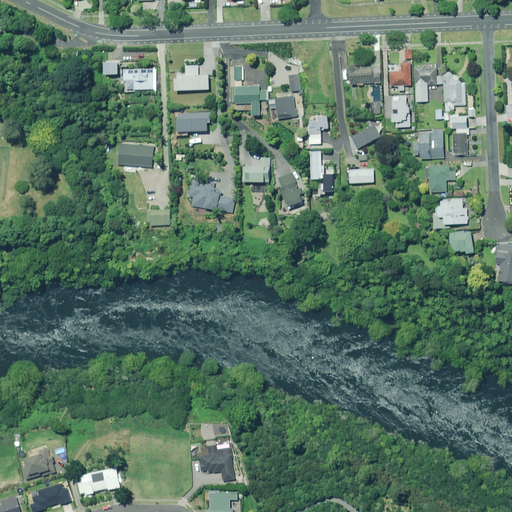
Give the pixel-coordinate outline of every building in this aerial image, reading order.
[(261,56),(252,55),(251,62),(260,64),(261,56)] [(414,86),(413,63),(403,63),(404,71),(392,72),(394,87),(414,86)] [(383,64),(352,66),(352,69),(353,86),(385,83),(383,64)] [(429,86),(442,85),(441,77),(438,77),(437,66),(415,67),(417,103),(430,102),(429,86)] [(199,77),(199,68),(186,68),(186,76),(175,77),(175,92),(210,92),(210,77),(199,77)] [(137,81),(137,90),(155,90),(155,92),(160,91),(159,69),(126,70),(126,82),(137,81)] [(246,81),(246,69),(237,70),(237,81),(246,81)] [(301,91),(299,73),(289,75),(291,92),(301,91)] [(452,112),(456,111),(456,107),(467,106),(466,85),(463,83),(459,81),(459,78),(450,74),(444,74),(446,112),(447,113),(448,114),(449,114),(450,114),(451,113),(452,112)] [(263,91),(262,85),(238,85),(238,87),(236,87),(236,104),(255,103),(255,116),(265,115),(264,100),(271,100),(271,90),(263,91)] [(299,116),(297,96),(272,99),(274,109),(279,109),(280,119),(299,116)] [(411,104),(411,97),(397,97),(397,123),(399,123),(399,128),(414,128),(414,104),(411,104)] [(193,132),(212,132),(212,124),(215,124),(215,112),(178,113),(178,137),(193,136),(193,132)] [(326,129),(332,129),(332,117),(321,116),(321,121),(313,121),(313,126),(312,126),(313,144),(325,144),(324,128),(326,128),(326,129)] [(467,117),(453,118),(453,130),(457,130),(457,134),(454,134),(454,156),(468,156),(468,136),(470,135),(470,129),(468,129),(467,117)] [(385,137),(379,124),(355,135),(361,148),(385,137)] [(444,130),(432,130),(432,133),(420,133),(421,142),(414,143),(415,156),(421,156),(421,160),(445,158),(444,130)] [(157,146),(122,144),(120,165),(155,168),(157,146)] [(325,180),(325,189),(328,189),(328,191),(339,192),(339,166),(324,166),(324,152),(314,152),(314,180),(325,180)] [(271,158),(263,157),(262,167),(246,166),(246,173),(246,182),(271,183),(271,158)] [(453,172),(453,166),(429,166),(429,178),(433,178),(433,192),(451,192),(450,180),(460,180),(460,172),(453,172)] [(377,183),(376,170),(353,170),(353,183),(377,183)] [(291,208),(306,202),(298,182),(294,183),(290,174),(280,178),(285,190),(284,190),(291,208)] [(225,189),(220,188),(220,184),(194,180),(192,197),(196,197),(195,207),(217,210),(217,211),(236,213),(238,198),(229,197),(229,194),(225,194),(225,189)] [(467,209),(467,199),(444,200),(445,207),(441,207),(441,218),(447,217),(447,225),(472,224),(471,209),(467,209)] [(174,225),(174,210),(154,210),(154,226),(174,225)] [(453,233),(455,246),(461,253),(470,252),(470,255),(478,254),(475,232),(467,233),(467,232),(453,233)] [(511,250),(509,251),(509,253),(498,252),(496,267),(500,267),(499,281),(511,282),(511,250)] [(222,470),(224,480),(237,478),(232,445),(220,447),(219,443),(208,444),(209,452),(202,453),(204,469),(208,469),(209,471),(215,470),(215,471),(222,470)] [(44,475),(58,471),(55,461),(57,460),(54,452),(53,453),(51,446),(41,449),(42,451),(27,455),(30,464),(25,466),(28,477),(44,473),(44,475)] [(118,466),(79,474),(83,491),(87,490),(87,493),(96,491),(96,489),(110,486),(111,488),(122,485),(118,466)] [(61,503),(73,499),(69,486),(66,487),(64,481),(39,488),(41,493),(34,494),(36,502),(33,502),(35,511),(48,507),(48,505),(61,501),(61,503)] [(212,511),(240,511),(240,510),(236,510),(236,506),(233,506),(233,498),(240,498),(240,490),(212,490),(212,511)] [(0,511),(23,511),(18,494),(3,499),(4,502),(0,503),(0,511)]
